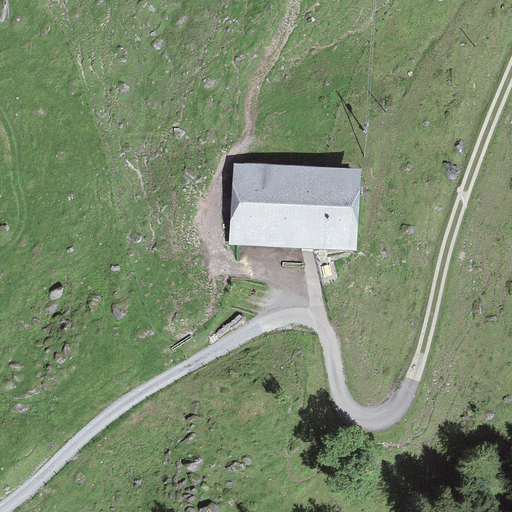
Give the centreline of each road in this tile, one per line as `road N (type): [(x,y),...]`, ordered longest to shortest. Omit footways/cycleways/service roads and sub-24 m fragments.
road 1 (track): [(0,511),(125,404),(216,349),(295,315),(326,333),(351,415),(389,415),(422,352),(444,255),(511,69)]
road 2 (track): [(291,0),(215,192),(211,235),(220,254),(285,293),(295,315)]
